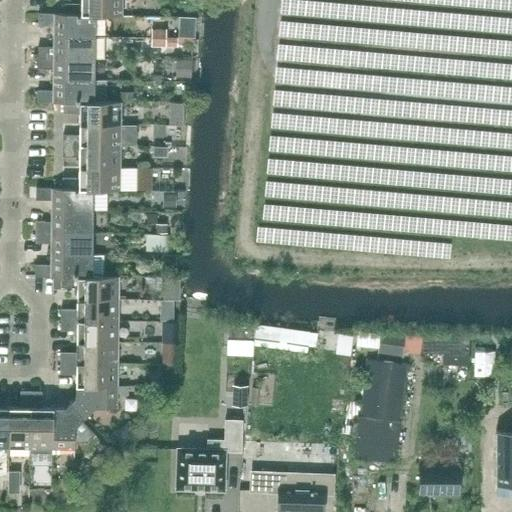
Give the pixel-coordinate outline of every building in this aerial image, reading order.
[(122,16),(121,0),(81,0),(81,4),(65,3),(65,14),(95,15),(122,16)] [(65,14),(39,14),(38,22),(38,25),(54,26),(54,36),(95,37),(95,15),(65,14)] [(151,38),(165,37),(165,29),(151,30),(151,38)] [(104,37),(95,37),(54,36),(54,47),(38,47),(38,58),(95,58),(104,59),(104,37)] [(151,46),(165,46),(165,37),(151,38),(151,46)] [(165,37),(165,46),(177,46),(177,37),(165,37)] [(196,69),(197,51),(182,50),(181,68),(196,69)] [(94,80),(95,58),(38,58),(38,69),(54,69),(54,80),(94,80)] [(106,80),(94,80),(54,80),(54,90),(38,90),(37,102),(53,102),(64,102),(94,102),(94,101),(106,102),(106,80)] [(120,100),(133,100),(133,91),(120,92),(120,100)] [(174,94),(174,116),(190,117),(191,94),(174,94)] [(120,102),(106,102),(94,101),(94,102),(64,102),(64,113),(80,113),(80,124),(120,124),(120,102)] [(120,146),(120,124),(80,124),(79,135),(63,135),(63,145),(120,146)] [(120,168),(120,146),(63,145),(63,156),(79,156),(79,167),(120,168)] [(164,155),(164,147),(153,146),(153,154),(164,155)] [(63,188),(63,189),(93,189),(93,190),(119,190),(129,190),(150,191),(150,168),(130,168),(120,168),(79,167),(79,178),(63,178),(63,188)] [(63,189),(63,188),(55,188),(36,188),(36,200),(52,200),(52,211),(93,211),(93,190),(93,189),(63,189)] [(176,206),(176,195),(167,194),(166,206),(176,206)] [(92,233),(93,211),(52,211),(52,222),(36,221),(36,232),(92,233)] [(92,254),(92,233),(36,232),(36,243),(52,243),(52,254),(103,255),(103,254),(92,254)] [(35,265),(35,276),(62,277),(62,276),(92,277),(92,276),(103,276),(103,255),(52,254),(51,265),(35,265)] [(118,299),(118,276),(92,276),(92,277),(62,276),(62,277),(61,287),(77,288),(77,298),(118,299)] [(118,321),(118,299),(77,298),(77,309),(61,309),(61,320),(118,321)] [(117,342),(118,321),(61,320),(61,331),(77,331),(77,342),(117,342)] [(162,321),(161,342),(162,342),(178,342),(178,341),(179,322),(164,321),(162,321)] [(256,325),(254,338),(307,345),(309,332),(256,325)] [(357,332),(355,346),(378,348),(378,352),(401,356),(404,336),(357,332)] [(469,365),(469,335),(422,335),(422,353),(442,353),(442,365),(469,365)] [(117,364),(117,342),(77,342),(77,352),(61,352),(60,363),(117,364)] [(396,455),(407,364),(367,360),(354,458),(385,462),(387,454),(396,455)] [(117,385),(117,364),(60,363),(60,374),(76,374),(76,385),(117,385)] [(128,396),(128,386),(117,386),(117,385),(76,385),(76,397),(67,405),(81,420),(95,408),(116,408),(117,394),(120,394),(120,395),(128,396)] [(30,448),(31,391),(20,391),(20,407),(9,407),(9,448),(30,448)] [(42,407),(42,391),(31,391),(30,448),(30,453),(52,453),(52,448),(53,408),(42,407)] [(81,420),(67,405),(65,408),(53,408),(52,448),(75,449),(75,441),(78,441),(86,441),(89,438),(90,438),(94,434),(81,420)] [(0,406),(0,447),(9,448),(9,407),(0,406)] [(511,407),(511,408),(511,432),(495,432),(495,498),(511,498),(511,407)] [(241,451),(242,419),(225,419),(224,439),(207,439),(207,449),(177,448),(176,488),(224,490),(225,451),(241,451)] [(127,438),(136,429),(130,423),(121,432),(127,438)] [(470,451),(471,432),(463,432),(463,428),(458,428),(457,451),(470,451)] [(105,459),(112,452),(105,445),(98,451),(105,459)] [(342,463),(342,446),(323,446),(322,462),(342,463)] [(458,491),(458,465),(419,465),(419,491),(429,491),(429,494),(447,494),(447,491),(458,491)] [(250,490),(250,491),(279,492),(278,509),(322,511),(322,493),(333,494),(333,474),(251,471),(250,490)]
